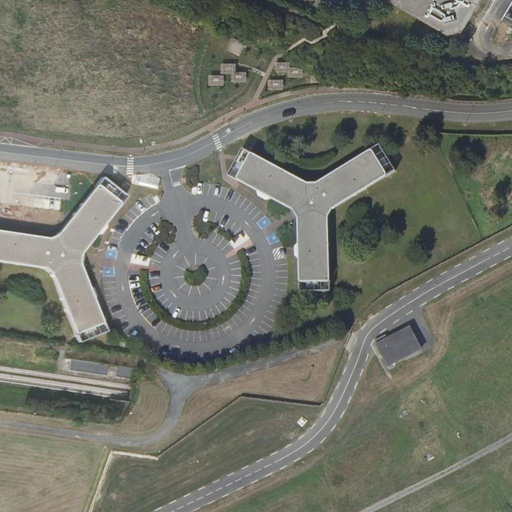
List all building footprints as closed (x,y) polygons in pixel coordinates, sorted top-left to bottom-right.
[(385,0),(448,36),(462,32),(480,0),(385,0)] [(302,283),(303,282),(327,281),(328,282),(330,280),(329,279),(328,258),(330,258),(330,255),(328,255),(328,246),(329,246),(329,243),(328,243),(327,222),(329,221),(328,218),(327,217),(332,209),(333,209),(335,208),(336,206),(354,195),(354,196),(357,195),(356,194),(364,189),(365,190),(367,188),(366,187),(384,176),(386,177),(387,174),(385,174),(372,153),(373,151),(370,150),(370,152),(352,163),(351,162),(348,164),(349,165),(341,170),(341,169),(338,170),(339,171),(321,182),(319,182),(317,183),(317,185),(307,185),(307,184),(305,182),(303,183),(284,173),(285,172),(283,170),(282,172),(274,167),(275,166),(272,165),(271,166),(253,156),(252,154),(250,155),(250,156),(238,178),(237,178),(238,181),(240,180),(258,190),(257,192),(260,193),(261,192),(269,196),(268,198),(271,199),(271,197),(290,207),(290,209),(293,211),(294,210),(296,214),(299,218),(298,219),(298,221),(299,223),(300,244),(298,244),(298,247),(300,247),(300,256),(299,256),(299,259),(300,259),(301,280),(299,281),(302,283)] [(94,186),(94,188),(81,205),(80,204),(78,206),(79,207),(74,214),(73,213),(71,215),(72,216),(59,233),(57,233),(55,235),(56,237),(47,240),(46,239),(44,238),(42,239),(21,236),(21,235),(18,234),(18,236),(9,234),(9,233),(7,233),(6,234),(0,233),(0,261),(2,262),(2,263),(5,264),(5,262),(14,264),(14,265),(17,265),(17,264),(38,267),(39,269),(42,269),(43,268),(50,274),(49,275),(50,277),(52,278),(60,298),(58,298),(59,301),(61,301),(64,309),(63,310),(64,312),(65,312),(73,331),(72,333),(75,334),(75,333),(98,324),(100,324),(101,322),(99,321),(91,301),(92,301),(91,298),(90,299),(87,290),(88,290),(87,287),(86,288),(78,268),(79,266),(78,264),(76,263),(77,259),(78,254),(79,254),(81,252),(81,250),(94,234),(95,235),(97,232),(96,231),(101,224),(102,225),(104,223),(103,222),(116,205),(118,205),(118,202),(116,203),(97,187),(97,186),(94,186)] [(410,327),(377,344),(388,366),(421,349),(410,327)] [(108,366),(72,361),(70,371),(107,376),(108,366)] [(134,369),(117,367),(116,377),(133,380),(134,369)]
